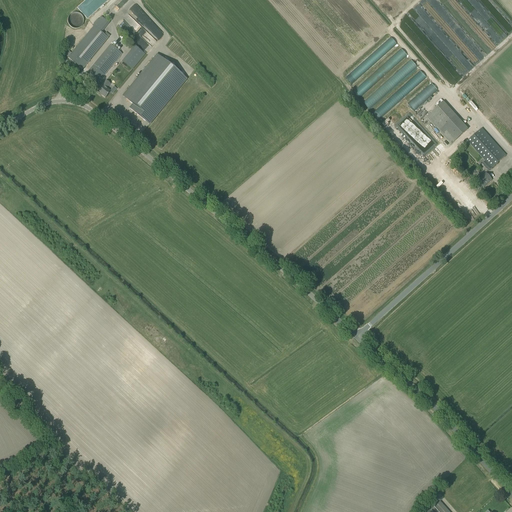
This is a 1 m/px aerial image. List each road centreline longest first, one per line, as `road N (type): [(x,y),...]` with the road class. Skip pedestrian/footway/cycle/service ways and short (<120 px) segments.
road 1 (unclassified): [(357,337),(79,103),(49,101),(0,126)]
road 2 (unclassified): [(511,493),(433,402),(357,337)]
road 3 (unclassified): [(357,337),(511,197)]
